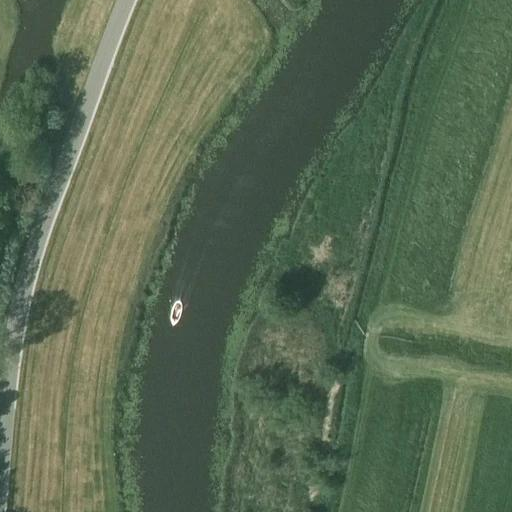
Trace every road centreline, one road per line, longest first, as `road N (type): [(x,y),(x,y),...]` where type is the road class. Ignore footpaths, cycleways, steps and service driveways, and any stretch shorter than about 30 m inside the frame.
road 1 (track): [(341,511),(426,117),(469,0)]
road 2 (unclassified): [(0,469),(12,335),(29,258),(125,0)]
